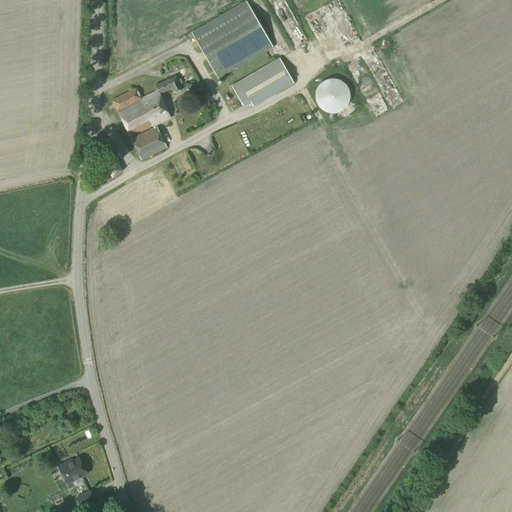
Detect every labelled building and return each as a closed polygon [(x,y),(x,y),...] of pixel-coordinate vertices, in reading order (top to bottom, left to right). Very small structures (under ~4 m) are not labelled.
[(295,21),(284,0),(268,0),(282,27),(295,21)] [(328,0),(321,3),(327,15),(334,12),(328,0)] [(218,78),(272,47),(246,1),(192,33),(218,78)] [(363,47),(366,61),(373,59),(370,46),(363,47)] [(349,58),(343,62),(359,91),(370,85),(360,67),(355,70),(349,58)] [(279,59),(231,86),(243,107),(250,102),(253,108),(294,84),(279,59)] [(388,78),(383,63),(369,67),(374,83),(388,78)] [(157,91),(158,94),(171,88),(173,93),(175,92),(177,94),(180,92),(180,90),(182,89),(176,76),(154,86),(157,91)] [(341,81),(338,79),(334,78),(330,78),(325,79),(321,82),(318,85),(316,89),(315,92),(315,96),(315,99),(317,103),(319,107),(322,110),(326,112),(329,113),(332,113),(337,112),(342,110),(346,106),(348,101),(349,97),(349,92),(347,88),(345,84),(341,81)] [(158,94),(157,91),(141,99),(136,89),(112,101),(129,136),(152,125),(153,126),(170,118),(158,94)] [(211,134),(219,150),(278,120),(276,116),(291,108),(285,96),(211,134)] [(141,161),(167,148),(156,127),(130,139),(141,161)] [(106,167),(112,178),(122,172),(116,161),(106,167)] [(58,467),(66,484),(86,474),(79,458),(68,464),(67,462),(58,467)] [(95,501),(90,490),(74,498),(79,509),(95,501)]
